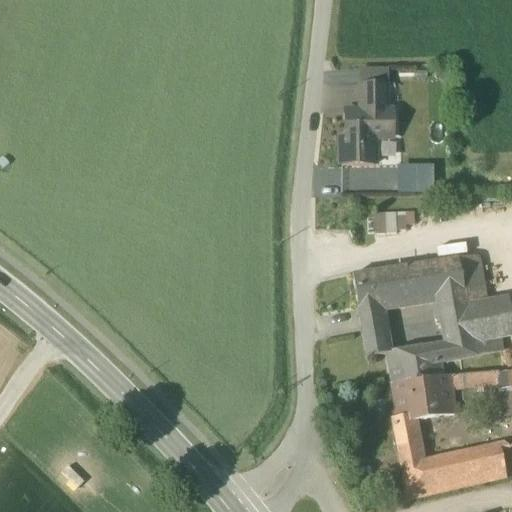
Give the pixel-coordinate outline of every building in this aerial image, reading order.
[(358,72),(358,86),(386,86),(386,72),(358,72)] [(358,115),(387,115),(386,86),(358,86),(358,115)] [(341,168),(373,168),(373,139),(393,139),(393,115),(387,115),(358,115),(345,115),(345,137),(340,137),(341,168)] [(428,195),(428,167),(396,168),(396,195),(428,195)] [(384,215),(385,235),(396,235),(396,232),(395,214),(384,215)] [(404,214),(395,214),(396,232),(404,232),(404,214)] [(385,235),(384,215),(373,215),(374,236),(385,235)] [(456,261),(463,296),(483,292),(477,263),(476,260),(473,259),(456,261)] [(437,315),(466,309),(463,296),(456,261),(352,278),(357,311),(377,308),(434,299),(437,315)] [(485,306),(483,292),(463,296),(466,309),(485,306)] [(511,325),(507,301),(485,306),(466,309),(437,315),(444,347),(447,365),(501,354),(499,339),(511,336),(511,325)] [(357,311),(361,335),(381,332),(377,308),(357,311)] [(361,335),(365,359),(385,356),(385,355),(381,332),(361,335)] [(385,356),(390,384),(443,379),(440,366),(447,365),(444,347),(385,355),(385,356)] [(502,419),(511,417),(511,373),(497,375),(499,387),(498,388),(502,419)] [(460,391),(498,388),(499,387),(497,375),(497,374),(459,377),(460,391)] [(450,379),(443,379),(390,384),(396,419),(397,425),(413,423),(453,417),(458,416),(457,407),(453,407),(450,384),(450,379)] [(457,459),(422,466),(419,449),(413,423),(397,425),(396,419),(391,420),(397,452),(401,471),(401,473),(407,503),(505,481),(499,450),(457,459)]
